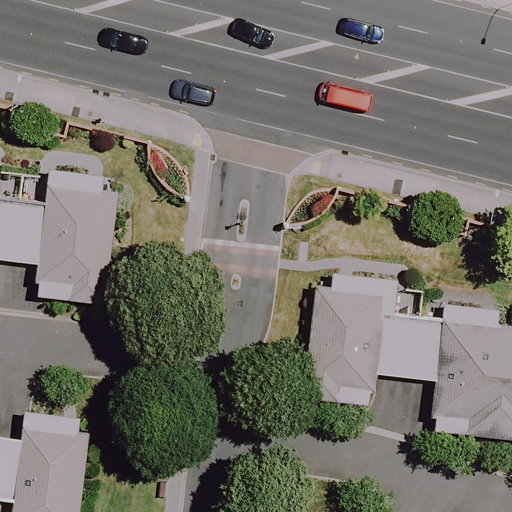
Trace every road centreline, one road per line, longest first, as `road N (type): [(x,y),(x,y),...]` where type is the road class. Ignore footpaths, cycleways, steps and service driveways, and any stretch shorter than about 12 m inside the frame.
road 1 (residential): [(228,369),(263,37)]
road 2 (residential): [(511,505),(220,435)]
road 3 (secondary): [(511,99),(263,37)]
road 4 (residential): [(0,341),(228,369)]
road 5 (secondary): [(263,37),(111,0)]
